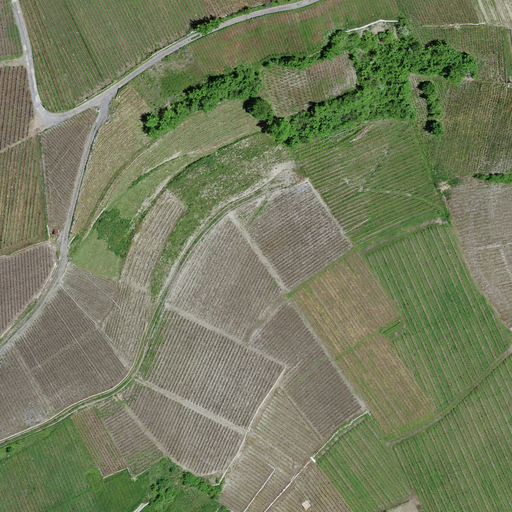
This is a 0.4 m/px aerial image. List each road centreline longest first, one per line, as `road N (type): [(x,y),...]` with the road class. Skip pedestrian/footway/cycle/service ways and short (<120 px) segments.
road 1 (track): [(105,92),(64,262),(0,349)]
road 2 (track): [(310,0),(208,29),(105,92)]
road 3 (track): [(511,347),(441,416),(389,442),(366,412)]
road 4 (track): [(13,0),(41,120),(105,92)]
